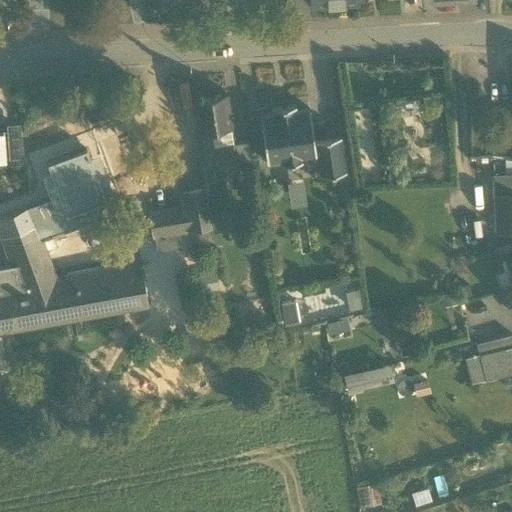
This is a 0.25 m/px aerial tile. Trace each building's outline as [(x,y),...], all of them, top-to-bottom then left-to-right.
[(194,99),(198,132),(199,132),(210,130),(221,128),(231,127),(227,95),(194,99)] [(418,98),(397,101),(399,117),(420,114),(418,98)] [(281,160),(282,165),(301,162),(301,157),(316,155),(314,140),(309,108),(296,110),(295,105),(287,106),(287,109),(280,110),(279,107),(271,109),(272,114),(259,116),(266,162),(281,160)] [(22,150),(19,124),(6,125),(8,151),(22,150)] [(231,127),(221,128),(224,147),(232,146),(234,145),(231,127)] [(213,148),(224,147),(221,128),(210,130),(213,148)] [(199,132),(203,167),(211,166),(236,162),(232,146),(224,147),(213,148),(210,130),(199,132)] [(316,155),(319,176),(346,172),(341,136),(314,140),(316,155)] [(50,198),(0,216),(0,233),(1,237),(12,264),(19,284),(7,286),(7,288),(0,288),(0,329),(14,327),(123,307),(148,303),(140,262),(55,278),(41,239),(97,219),(100,216),(103,213),(104,211),(104,207),(104,204),(103,201),(105,200),(102,191),(89,157),(86,148),(47,163),(50,172),(58,195),(50,198)] [(22,150),(8,151),(8,159),(22,158),(22,150)] [(89,157),(102,191),(110,188),(97,154),(89,157)] [(423,155),(408,158),(410,174),(426,171),(423,155)] [(505,175),(504,159),(492,158),(493,176),(494,176),(505,175)] [(213,181),(211,166),(203,167),(206,183),(213,181)] [(41,175),(50,198),(58,195),(50,172),(41,175)] [(494,176),(497,231),(511,230),(511,175),(505,175),(494,176)] [(303,180),(287,182),(290,207),(306,205),(303,180)] [(152,235),(154,235),(176,231),(189,229),(205,226),(211,225),(205,188),(181,192),(184,205),(147,211),(152,235)] [(205,226),(189,229),(192,247),(208,245),(205,226)] [(178,245),(176,231),(154,235),(157,249),(178,245)] [(511,245),(494,250),(496,261),(511,257),(511,245)] [(0,288),(7,288),(7,286),(19,284),(12,264),(0,266),(0,288)] [(362,307),(359,288),(344,291),(348,310),(362,307)] [(281,302),(284,324),(299,322),(296,300),(281,302)] [(381,325),(395,322),(392,306),(372,312),(375,326),(381,325)] [(326,324),(328,334),(349,329),(347,318),(326,324)] [(398,335),(395,322),(381,325),(383,338),(398,335)] [(511,334),(476,343),(479,354),(511,345),(511,334)] [(485,379),(511,372),(511,345),(479,354),(485,379)] [(470,383),(485,379),(479,354),(464,358),(470,383)] [(389,365),(343,377),(347,392),(393,380),(389,365)] [(428,379),(413,383),(416,396),(431,392),(428,379)] [(356,487),(360,508),(371,506),(371,505),(381,503),(378,484),(356,487)] [(427,488),(411,493),(415,507),(432,502),(427,488)]
